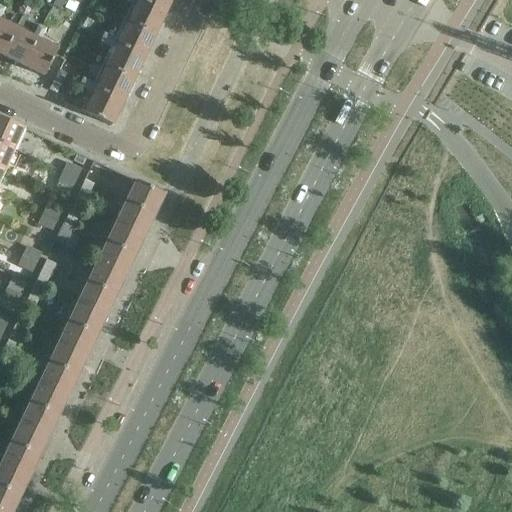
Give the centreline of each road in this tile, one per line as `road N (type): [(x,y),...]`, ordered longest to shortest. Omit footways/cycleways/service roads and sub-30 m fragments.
road 1 (secondary): [(363,0),(95,511)]
road 2 (secondary): [(146,511),(409,8)]
road 3 (residential): [(140,133),(129,146),(115,146),(0,91)]
road 4 (residential): [(140,133),(202,0)]
